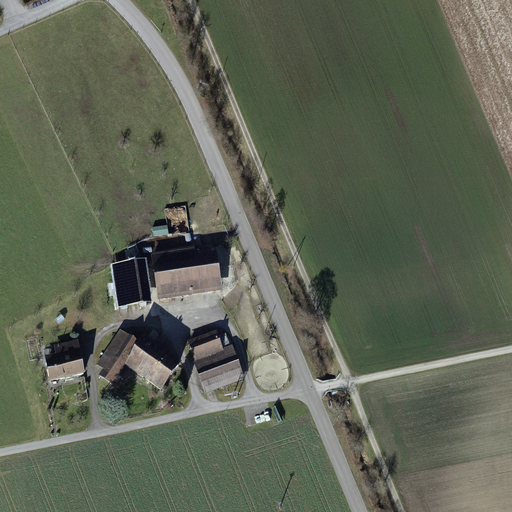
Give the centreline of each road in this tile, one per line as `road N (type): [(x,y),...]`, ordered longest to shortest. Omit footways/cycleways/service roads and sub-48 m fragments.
road 1 (unclassified): [(119,0),(180,78),(362,511)]
road 2 (track): [(402,511),(192,0)]
road 3 (track): [(0,452),(511,349)]
road 4 (unknown): [(165,331),(131,323),(98,345),(101,431)]
road 5 (unknown): [(253,400),(226,328),(165,331)]
